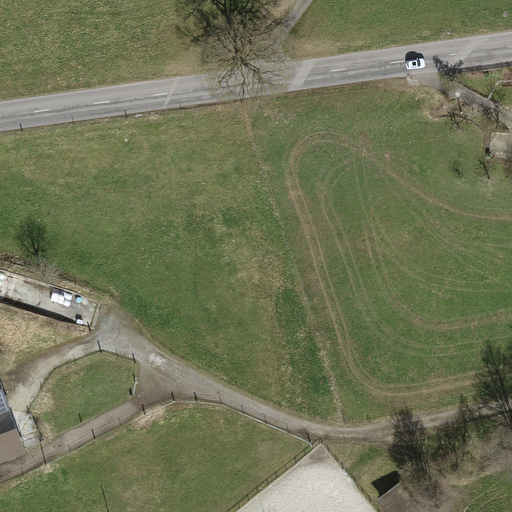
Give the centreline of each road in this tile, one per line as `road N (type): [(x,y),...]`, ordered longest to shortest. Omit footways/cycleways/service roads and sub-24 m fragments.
road 1 (track): [(26,378),(121,331),(183,380),(309,431),(353,438),(511,407)]
road 2 (tertiary): [(511,44),(0,122)]
road 3 (track): [(183,380),(41,461)]
